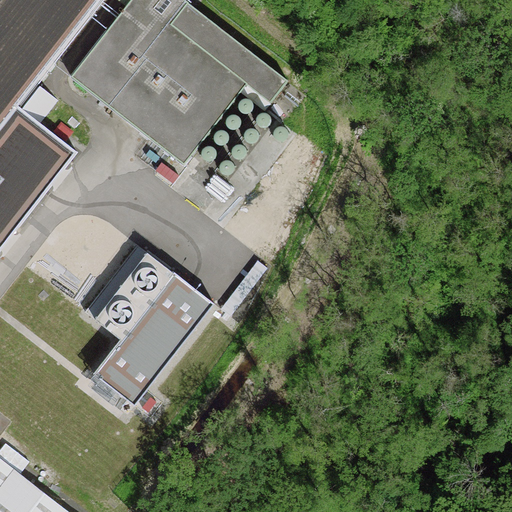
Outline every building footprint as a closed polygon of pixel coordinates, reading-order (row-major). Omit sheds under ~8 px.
[(0,0),(0,129),(18,107),(36,84),(100,0),(0,0)] [(185,0),(132,0),(73,77),(94,93),(149,137),(171,154),(184,164),(247,84),(172,25),(189,3),(185,0)] [(247,84),(272,103),(289,80),(189,3),(172,25),(247,84)] [(58,99),(36,84),(18,107),(40,123),(58,99)] [(257,106),(253,101),(248,100),(243,103),(242,109),(245,113),(251,114),(255,111),(257,106)] [(40,123),(18,107),(0,129),(0,253),(78,156),(40,123)] [(276,121),(273,116),(267,115),(262,118),(261,124),(264,128),(270,129),(275,126),(276,121)] [(244,122),(241,117),(236,116),(231,119),(230,125),(233,129),(238,130),(243,127),(244,122)] [(261,136),(258,132),(253,131),(248,134),(247,139),(250,144),(256,145),(260,142),(261,136)] [(232,138),(229,133),(223,132),(219,135),(217,141),(221,145),(226,146),(231,143),(232,138)] [(149,137),(135,155),(156,171),(171,154),(149,137)] [(250,153),(247,148),(242,147),(237,150),(236,156),(239,160),(245,161),(249,158),(250,153)] [(218,154),(215,150),(210,149),(205,152),(204,157),(207,162),(213,163),(217,160),(218,154)] [(237,168),(234,164),(229,163),(224,166),(223,171),(226,176),(232,177),(236,174),(237,168)] [(205,170),(202,166),(197,165),(192,168),(191,173),(194,178),(199,179),(204,176),(205,170)] [(188,183),(185,182),(181,184),(181,188),(183,191),(187,192),(190,190),(191,186),(188,183)] [(206,196),(202,195),(199,197),(198,201),(200,204),(204,205),(207,203),(208,199),(206,196)] [(119,331),(93,370),(146,406),(219,297),(142,246),(96,315),(119,331)] [(71,511),(0,456),(0,511),(71,511)]
